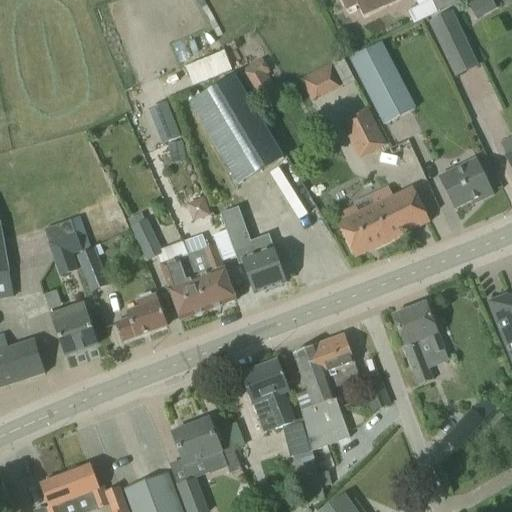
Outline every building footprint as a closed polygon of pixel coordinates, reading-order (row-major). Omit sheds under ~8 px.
[(358,8),(364,20),(404,0),(339,0),(346,14),(358,8)] [(476,0),(468,4),(477,21),(497,10),(491,0),(476,0)] [(422,21),(438,13),(432,1),(408,13),(414,25),(422,21)] [(466,45),(451,12),(429,23),(445,55),(466,45)] [(349,60),(383,127),(416,110),(382,44),(349,60)] [(234,51),(228,55),(233,65),(240,61),(234,51)] [(185,68),(193,87),(232,71),(224,52),(185,68)] [(282,99),(267,75),(270,73),(262,59),(238,74),(261,112),(282,99)] [(333,64),(301,76),(310,100),(342,88),(333,64)] [(189,104),(238,186),(284,159),(235,77),(189,104)] [(148,111),(163,146),(181,139),(166,104),(148,111)] [(340,122),(360,161),(387,147),(368,108),(340,122)] [(168,145),(171,164),(185,161),(182,142),(168,145)] [(438,178),(445,193),(454,211),(480,198),(482,202),(494,196),(476,159),(438,178)] [(427,216),(417,195),(413,187),(358,214),(354,207),(336,216),(340,223),(338,224),(341,232),(340,233),(350,253),(352,252),(355,259),(430,223),(427,216)] [(202,199),(185,205),(191,222),(208,216),(202,199)] [(238,208),(220,215),(239,266),(243,264),(254,295),(269,290),(270,292),(281,288),(280,286),(285,284),(273,250),(272,251),(256,257),(238,208)] [(187,255),(182,243),(162,251),(148,222),(132,230),(147,262),(159,256),(162,265),(160,266),(180,322),(209,312),(187,255)] [(0,299),(13,298),(0,224),(0,299)] [(81,252),(74,232),(47,241),(61,279),(79,271),(73,255),(81,252)] [(202,236),(182,243),(187,255),(209,312),(236,302),(216,247),(207,250),(202,236)] [(76,259),(91,295),(109,287),(94,251),(76,259)] [(136,303),(139,309),(127,314),(129,319),(115,324),(122,343),(167,327),(156,295),(152,297),(150,293),(139,297),(140,301),(136,303)] [(46,298),(50,309),(57,307),(54,296),(46,298)] [(511,297),(509,299),(508,296),(488,303),(511,362),(511,297)] [(51,315),(59,338),(65,357),(97,345),(83,303),(51,315)] [(392,317),(410,362),(409,363),(419,386),(433,381),(425,360),(445,352),(426,304),(392,317)] [(301,412),(303,421),(309,444),(312,455),(320,451),(350,439),(348,433),(333,392),(360,381),(344,336),(293,354),(313,409),(301,412)] [(0,388),(45,374),(34,341),(9,350),(4,337),(0,338),(0,388)] [(309,444),(303,421),(295,423),(285,396),(290,394),(277,361),(241,375),(264,435),(283,427),(291,459),(293,459),(306,507),(325,503),(315,466),(312,455),(309,444)] [(361,386),(371,412),(391,405),(381,379),(361,386)] [(444,439),(457,451),(494,410),(483,399),(444,439)] [(499,413),(490,422),(498,431),(508,422),(499,413)] [(209,475),(209,476),(227,469),(230,476),(241,471),(232,447),(225,428),(214,432),(210,421),(172,435),(182,461),(201,454),(209,475)] [(355,430),(348,433),(350,439),(351,442),(358,439),(355,430)] [(312,455),(315,466),(325,463),(320,451),(312,455)] [(67,476),(65,476),(74,501),(78,511),(93,511),(97,511),(109,506),(103,487),(99,489),(91,467),(79,471),(75,469),(68,471),(67,476)] [(168,474),(123,491),(130,510),(130,511),(181,511),(175,493),(168,474)] [(78,511),(74,501),(65,476),(40,486),(49,508),(45,509),(45,511),(78,511)] [(208,511),(196,480),(178,487),(187,511),(208,511)] [(327,507),(320,511),(362,511),(355,500),(349,504),(344,496),(327,507)]
